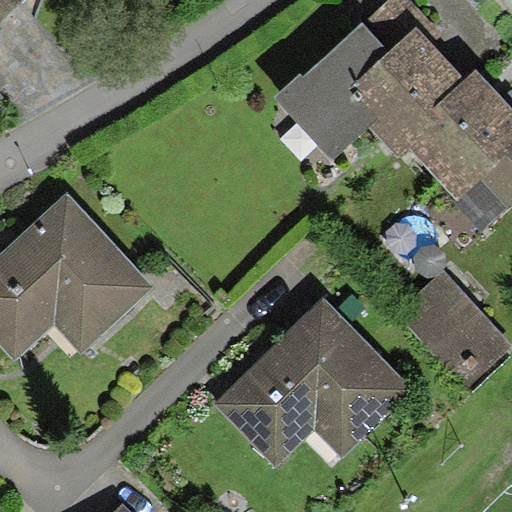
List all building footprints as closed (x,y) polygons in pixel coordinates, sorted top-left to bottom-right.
[(0,0),(0,29),(35,0),(0,0)] [(511,148),(400,32),(329,100),(477,253),(511,218),(511,148)] [(152,294),(55,203),(0,261),(0,365),(11,375),(47,337),(81,369),(152,294)] [(476,390),(511,357),(511,334),(454,272),(407,315),(476,390)] [(412,397),(322,304),(206,416),(272,484),(306,450),(330,475),(412,397)]
